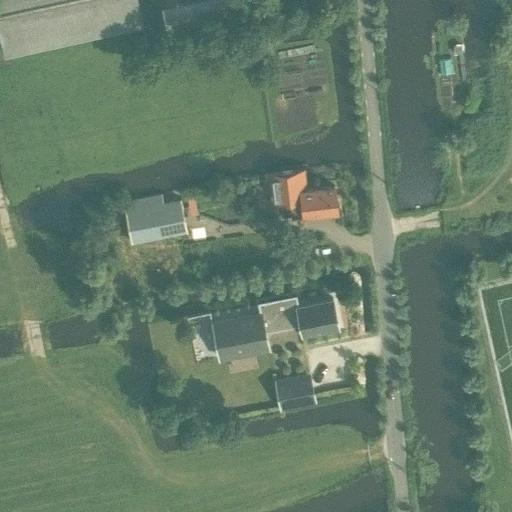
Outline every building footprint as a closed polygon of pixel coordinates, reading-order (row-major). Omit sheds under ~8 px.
[(0,0),(0,34),(5,56),(144,25),(138,0),(0,0)] [(166,34),(245,17),(241,0),(184,0),(160,5),(166,34)] [(258,58),(270,57),(268,42),(256,43),(258,58)] [(307,187),(304,169),(270,173),(274,201),(291,199),(293,216),(338,211),(338,206),(339,205),(338,198),(336,197),(335,184),(307,187)] [(162,200),(161,193),(123,201),(131,241),(187,230),(180,197),(162,200)] [(211,321),(219,357),(268,347),(265,330),(299,323),(301,333),(338,325),(332,297),(297,304),(295,294),(257,301),(259,311),(211,321)] [(276,383),(280,406),(315,399),(310,376),(276,383)]
